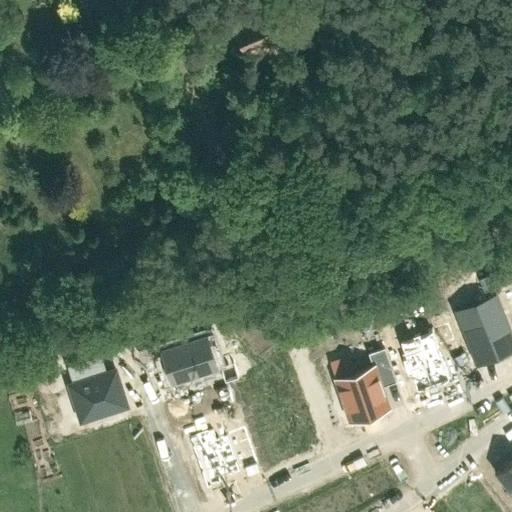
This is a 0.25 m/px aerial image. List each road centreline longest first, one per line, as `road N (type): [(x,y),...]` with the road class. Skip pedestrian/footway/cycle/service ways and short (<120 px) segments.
road 1 (unclassified): [(224,511),(398,428)]
road 2 (unclassified): [(200,511),(140,358)]
road 3 (unclassified): [(398,428),(511,376)]
